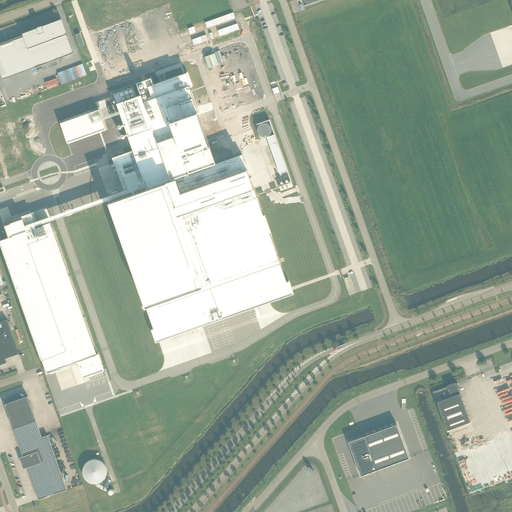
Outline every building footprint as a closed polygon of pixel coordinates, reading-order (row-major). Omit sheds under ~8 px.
[(24,34),(36,67),(73,53),(61,20),(24,34)] [(80,33),(76,35),(80,46),(84,45),(80,33)] [(24,36),(23,37),(0,45),(0,71),(3,79),(36,67),(24,34),(24,36)] [(128,194),(109,201),(158,338),(201,323),(252,305),(290,292),(254,188),(242,155),(241,153),(262,146),(235,70),(237,69),(233,57),(204,67),(206,72),(202,73),(197,61),(183,66),(185,74),(153,85),(150,78),(136,83),(137,86),(140,95),(136,96),(132,87),(113,94),(129,136),(130,141),(134,150),(113,158),(114,163),(117,162),(128,194)] [(95,99),(89,79),(78,83),(84,103),(95,99)] [(42,102),(46,115),(58,111),(54,98),(42,102)] [(98,110),(60,123),(66,142),(105,129),(98,110)] [(17,126),(40,118),(38,112),(15,121),(17,126)] [(33,134),(54,127),(52,121),(31,127),(33,134)] [(270,145),(277,142),(274,134),(267,137),(270,145)] [(281,188),(292,185),(288,171),(287,171),(288,174),(279,177),(278,172),(276,173),(278,178),(275,179),(277,186),(281,185),(281,188)] [(35,192),(28,195),(30,200),(37,197),(35,192)] [(8,241),(0,243),(0,247),(45,376),(78,365),(83,380),(103,373),(51,226),(37,231),(32,216),(13,223),(14,225),(4,229),(8,241)] [(19,353),(7,319),(0,321),(0,365),(6,363),(5,358),(19,353)] [(457,383),(433,392),(436,400),(437,401),(436,402),(447,430),(470,421),(460,393),(459,392),(460,391),(457,383)] [(23,456),(20,457),(20,458),(52,448),(48,435),(42,437),(27,396),(5,404),(23,456)] [(397,424),(348,441),(361,475),(409,458),(397,424)] [(27,467),(38,499),(67,489),(52,448),(20,458),(23,468),(27,467)]
